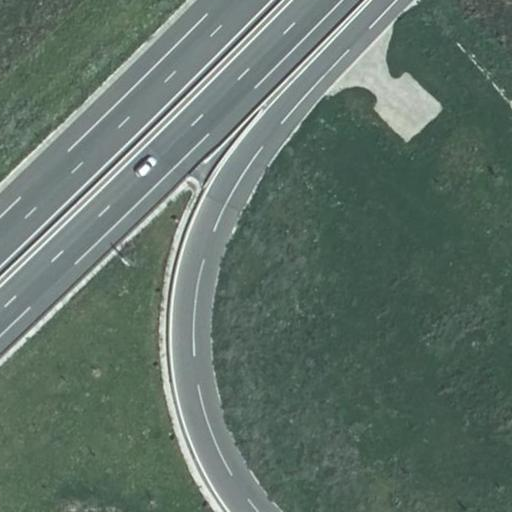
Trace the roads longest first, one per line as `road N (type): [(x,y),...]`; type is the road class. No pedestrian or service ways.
road 1 (motorway): [(247,511),(206,449),(181,366),(180,295),(200,216),(240,147),(380,0)]
road 2 (motorway): [(0,314),(318,0)]
road 3 (motorway): [(246,0),(0,240)]
